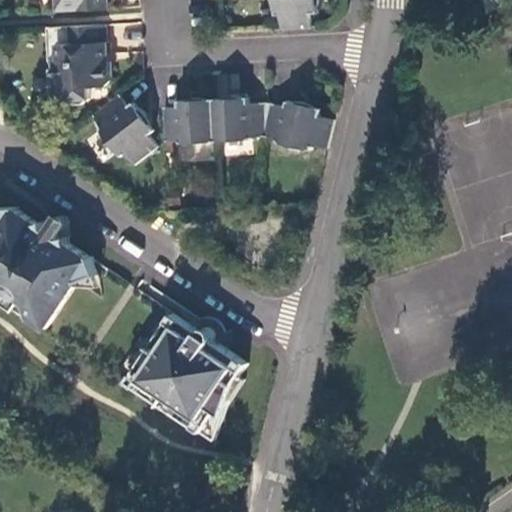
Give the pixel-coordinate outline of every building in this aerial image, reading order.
[(57,0),(58,12),(110,9),(109,0),(57,0)] [(279,0),(280,14),(285,14),(285,30),(315,29),(313,0),(279,0)] [(511,0),(481,0),(486,18),(511,11),(511,0)] [(107,25),(49,28),(50,59),(55,59),(57,100),(64,100),(73,107),(85,106),(91,99),(91,89),(106,89),(113,81),(112,63),(106,63),(105,45),(108,45),(107,25)] [(122,94),(94,115),(103,126),(100,128),(122,155),(126,153),(135,165),(159,146),(150,135),(156,130),(135,102),(131,105),(122,94)] [(253,137),(269,136),(271,103),(252,104),(252,97),(235,98),(235,106),(218,106),(219,142),(253,140),(253,137)] [(199,100),(182,101),(182,107),(167,108),(169,141),(183,140),(184,144),(219,142),(218,106),(199,107),(199,100)] [(290,107),(271,103),(269,136),(282,140),(281,142),(315,151),(317,147),(331,151),(338,122),(325,119),(325,117),(309,113),(309,107),(293,103),(290,107)] [(0,294),(48,327),(78,280),(98,274),(91,258),(69,244),(68,236),(60,236),(55,233),(52,237),(46,234),(48,229),(45,225),(44,220),(39,222),(20,209),(19,207),(0,207),(0,294)] [(173,313),(128,381),(203,431),(249,363),(214,340),(214,335),(212,331),(208,329),(203,329),(200,331),(173,313)]
